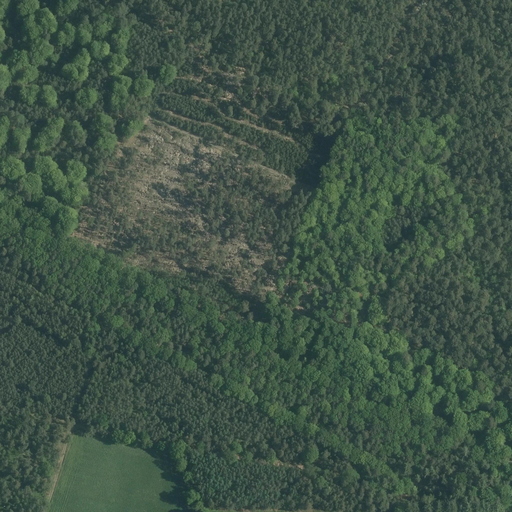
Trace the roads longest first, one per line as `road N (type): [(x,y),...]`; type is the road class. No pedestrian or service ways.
road 1 (tertiary): [(511,464),(356,398),(0,214)]
road 2 (track): [(402,484),(0,273)]
road 3 (track): [(0,406),(151,443),(402,484)]
road 4 (track): [(102,322),(44,511)]
